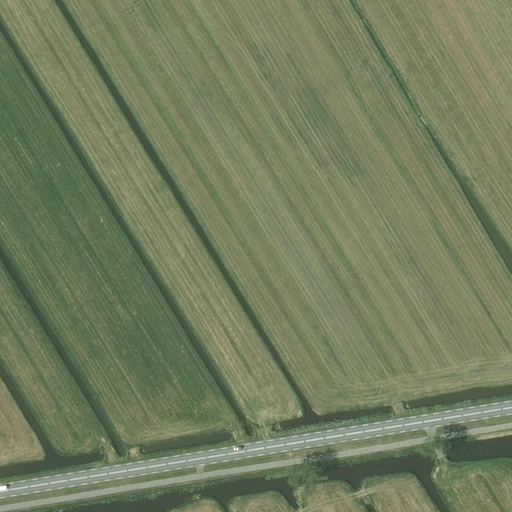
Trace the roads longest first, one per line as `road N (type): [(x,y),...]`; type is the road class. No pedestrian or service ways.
road 1 (secondary): [(0,493),(511,408)]
road 2 (track): [(155,318),(237,429),(244,451)]
